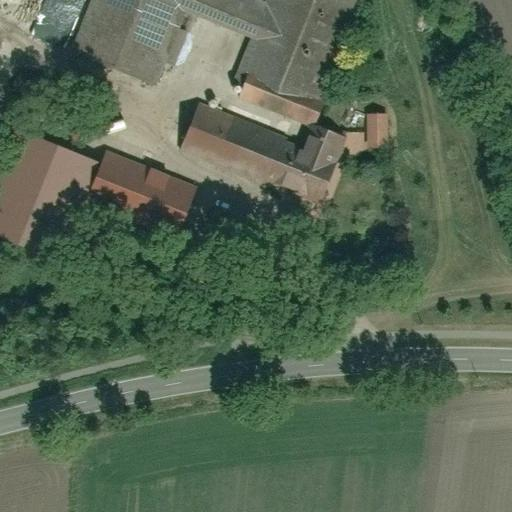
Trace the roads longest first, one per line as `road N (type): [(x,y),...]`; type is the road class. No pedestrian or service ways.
road 1 (tertiary): [(511,364),(426,358),(105,389),(0,417)]
road 2 (unknown): [(511,297),(502,253),(466,215),(245,157)]
